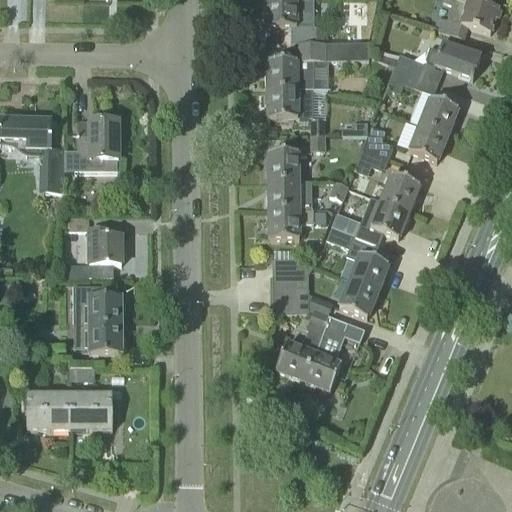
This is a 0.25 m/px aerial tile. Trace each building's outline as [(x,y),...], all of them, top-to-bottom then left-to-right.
[(439,23),(435,36),(463,44),(467,32),(490,39),(497,14),(468,5),(456,2),(457,0),(455,0),(445,0),(443,7),(453,10),(448,26),(439,23)] [(266,33),(296,33),(295,4),(266,4),(266,33)] [(308,48),(323,48),(323,33),(308,33),(308,48)] [(267,96),(312,96),(312,67),(367,66),(367,48),(323,48),(308,48),(294,49),(294,67),(267,67),(267,96)] [(479,61),(441,50),(434,71),(470,84),(469,85),(472,86),(481,61),(480,60),(479,61)] [(395,73),(418,82),(423,70),(399,61),(395,73)] [(418,82),(395,73),(387,93),(399,98),(403,89),(414,93),(418,82)] [(312,124),(312,96),(267,96),(267,125),(299,124),(299,127),(310,127),(310,141),(325,141),(325,124),(312,124)] [(419,130),(447,141),(457,115),(430,104),(419,130)] [(0,146),(18,146),(20,154),(26,154),(26,161),(42,161),(41,199),(62,199),(63,155),(51,155),(51,127),(0,126),(0,146)] [(89,161),(89,172),(101,172),(101,166),(118,165),(118,160),(120,160),(120,149),(118,149),(117,126),(89,127),(89,130),(78,130),(78,127),(77,127),(76,160),(89,161)] [(436,168),(447,141),(419,130),(408,157),(436,168)] [(277,131),(269,131),(269,141),(277,141),(277,131)] [(364,154),(388,164),(393,152),(383,148),(387,138),(373,132),(364,154)] [(369,142),(369,133),(353,133),(343,133),(343,142),(369,142)] [(325,141),(310,141),(310,156),(325,156),(325,141)] [(388,164),(364,154),(355,177),(369,182),(373,172),(383,176),(388,164)] [(268,187),(297,187),(297,158),(268,158),(268,187)] [(382,206),(409,218),(419,192),(392,181),(382,206)] [(341,207),(347,191),(333,186),(327,201),(341,207)] [(298,187),(268,187),(268,216),(312,216),(312,187),(298,187)] [(355,242),(355,243),(381,253),(386,240),(398,245),(409,218),(382,206),(370,202),(359,230),(360,230),(355,242)] [(298,245),(298,230),(313,229),(312,216),(268,216),(269,245),(298,245)] [(76,236),(88,236),(88,224),(65,224),(65,236),(76,236)] [(332,233),(327,245),(340,250),(349,254),(351,254),(354,246),(355,243),(355,242),(332,233)] [(109,236),(88,236),(89,271),(89,285),(116,284),(115,271),(121,271),(121,241),(109,241),(109,236)] [(349,254),(346,262),(357,267),(349,286),(377,298),(388,271),(376,266),(380,257),(354,246),(351,254),(349,254)] [(297,282),(297,295),(298,301),(308,301),(308,282),(313,272),(297,271),(297,281),(297,282)] [(272,295),(297,295),(297,282),(297,281),(272,281),(272,295)] [(366,324),(377,298),(349,286),(338,313),(366,324)] [(73,331),(88,331),(88,360),(122,360),(121,302),(98,303),(98,292),(77,292),(77,310),(72,310),(73,331)] [(298,301),(297,295),(272,295),(272,306),(298,307),(298,301)] [(314,317),(326,321),(331,310),(308,301),(298,301),(298,307),(298,319),(313,319),(314,317)] [(298,319),(298,307),(272,306),(272,319),(298,319)] [(328,322),(326,321),(314,317),(313,319),(309,329),(323,334),(328,322)] [(340,370),(335,368),(345,343),(359,349),(364,336),(328,322),(323,334),(320,341),(302,387),(330,398),(340,370)] [(308,337),(301,354),(286,348),(275,376),(302,387),(320,341),(308,337)] [(68,386),(94,387),(94,374),(68,373),(68,386)] [(69,401),(70,436),(112,436),(111,401),(111,396),(69,397),(69,401)] [(70,436),(69,401),(26,402),(26,437),(70,436)] [(364,442),(363,442),(349,444),(348,444),(348,449),(359,455),(364,442)]
